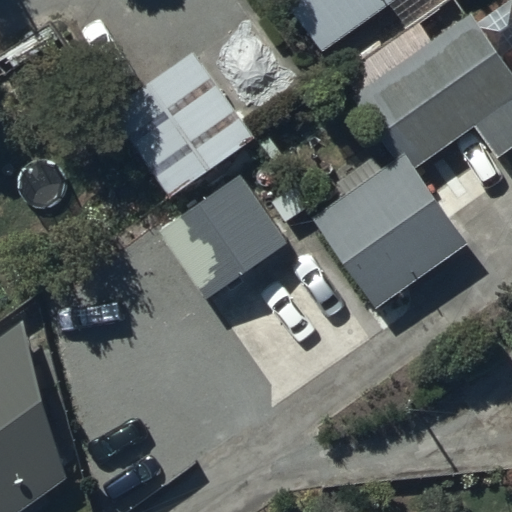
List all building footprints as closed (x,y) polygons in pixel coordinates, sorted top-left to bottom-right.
[(382,0),(299,0),(327,39),(382,0)] [(381,295),(473,229),(421,157),(479,116),(502,148),(511,140),(511,51),(477,2),(360,87),(403,148),(387,159),(378,146),(344,171),(352,182),(317,207),(381,295)] [(175,186),(258,130),(197,37),(113,94),(175,186)] [(165,220),(210,284),(292,226),(247,162),(165,220)] [(129,278),(155,312),(190,286),(163,252),(129,278)] [(229,345),(199,304),(168,326),(197,368),(229,345)] [(0,330),(0,511),(10,511),(72,471),(25,313),(0,330)]
